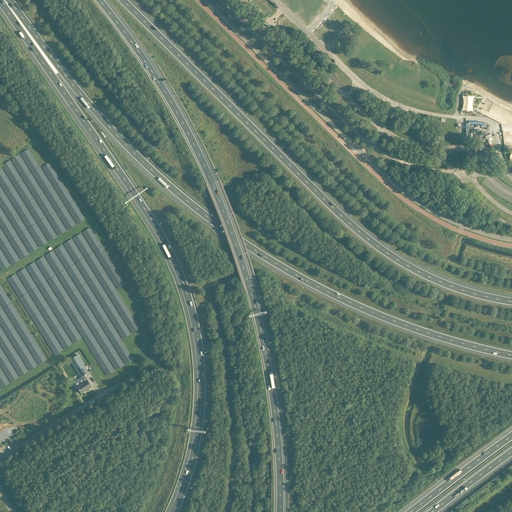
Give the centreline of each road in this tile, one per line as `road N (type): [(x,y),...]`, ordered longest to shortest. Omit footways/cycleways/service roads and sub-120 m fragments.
road 1 (motorway): [(7,0),(131,151),(254,251),(393,321),(511,354)]
road 2 (motorway): [(1,0),(155,225),(182,281),(197,336),(200,407),(172,511)]
road 3 (motorway): [(279,511),(270,377),(240,257),(182,122),(98,0)]
road 4 (motorway): [(511,301),(440,281),(363,235),(119,0)]
road 5 (unclassified): [(206,0),(407,192),(470,228),(511,240)]
road 6 (unclassified): [(0,459),(135,375)]
road 7 (motorway): [(511,435),(410,511)]
